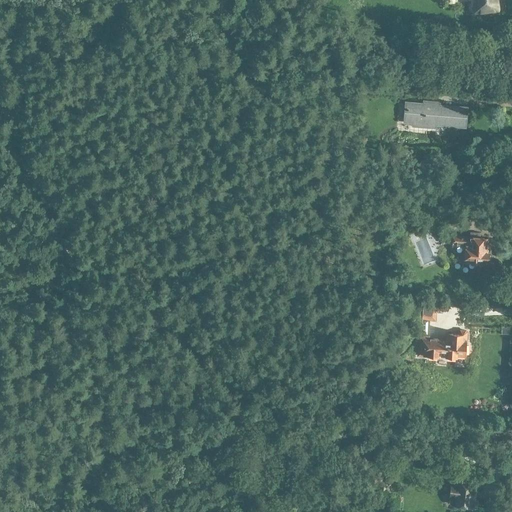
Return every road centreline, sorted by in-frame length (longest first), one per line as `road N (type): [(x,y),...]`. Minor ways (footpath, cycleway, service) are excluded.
road 1 (track): [(121,356),(170,405),(193,511)]
road 2 (track): [(367,432),(511,440)]
